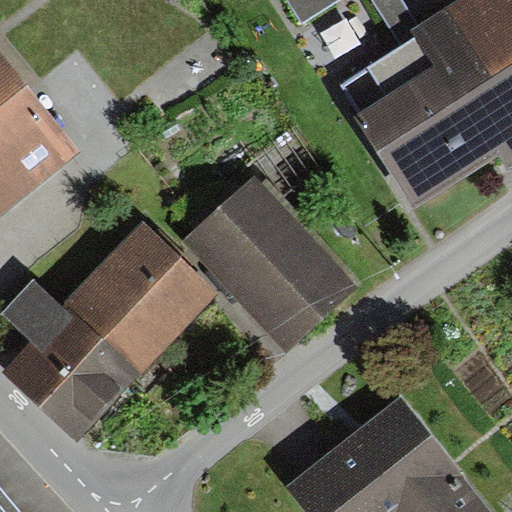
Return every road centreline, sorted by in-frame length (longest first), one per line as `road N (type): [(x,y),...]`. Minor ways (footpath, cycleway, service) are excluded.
road 1 (residential): [(138,511),(511,213)]
road 2 (residential): [(0,397),(106,511)]
